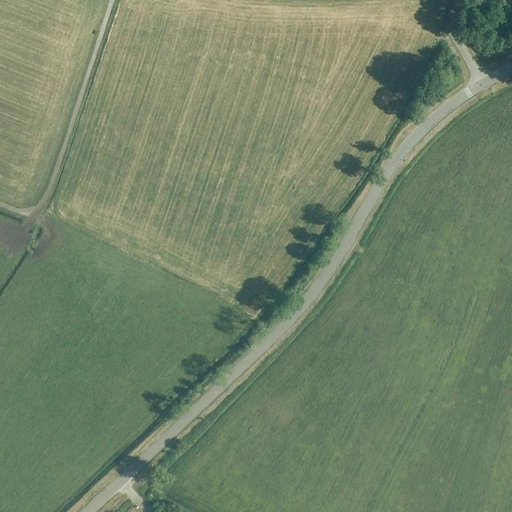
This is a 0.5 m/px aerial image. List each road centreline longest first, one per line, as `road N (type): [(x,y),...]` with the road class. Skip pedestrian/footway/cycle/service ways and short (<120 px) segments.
road 1 (tertiary): [(87,511),(306,300),(391,164),(430,121),(482,84)]
road 2 (track): [(0,205),(27,215),(43,201),(112,0)]
